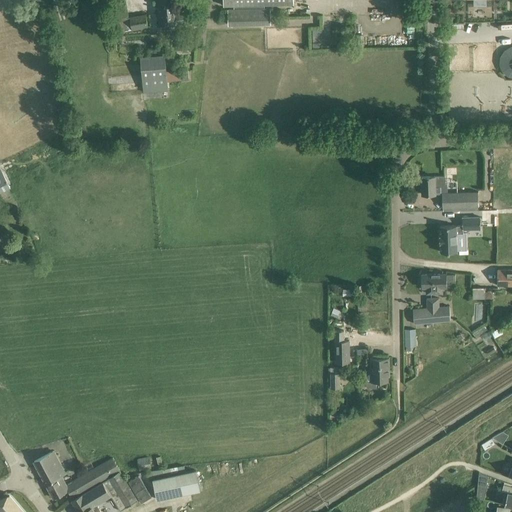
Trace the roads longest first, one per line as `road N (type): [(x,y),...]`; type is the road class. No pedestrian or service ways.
road 1 (residential): [(398,381),(400,180),(408,156),(429,143)]
road 2 (residential): [(429,143),(429,0)]
